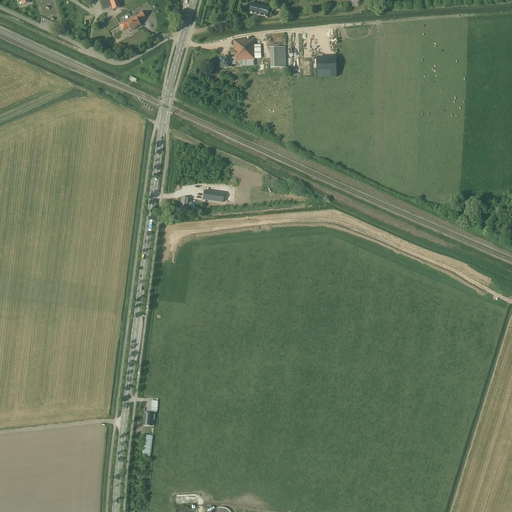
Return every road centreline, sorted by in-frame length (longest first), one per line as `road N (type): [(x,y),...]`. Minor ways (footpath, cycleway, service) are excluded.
road 1 (secondary): [(114,511),(161,129),(182,37)]
road 2 (track): [(511,271),(397,226),(190,125),(161,129)]
road 3 (unclassified): [(0,7),(110,62),(182,37)]
